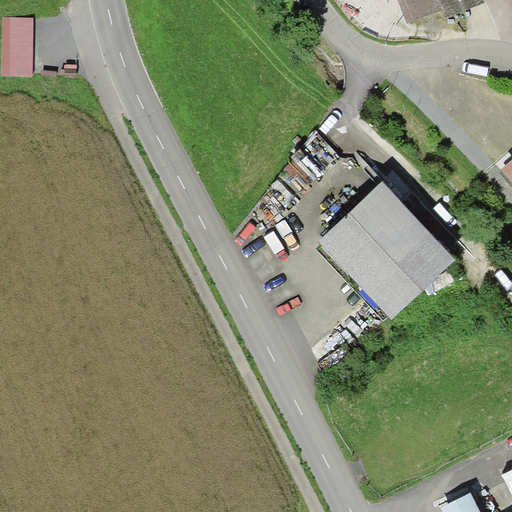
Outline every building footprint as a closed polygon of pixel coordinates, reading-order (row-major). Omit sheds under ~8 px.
[(398,0),(408,23),(443,9),(446,17),(485,1),(485,0),(398,0)] [(34,18),(3,17),(2,76),(33,76),(34,18)] [(511,158),(500,169),(511,182),(511,158)] [(382,181),(317,241),(320,244),(315,249),(383,321),(388,317),(391,320),(456,260),(382,181)] [(511,511),(511,469),(502,475),(511,494),(511,511),(479,511),(470,493),(441,508),(442,511),(511,511)]
